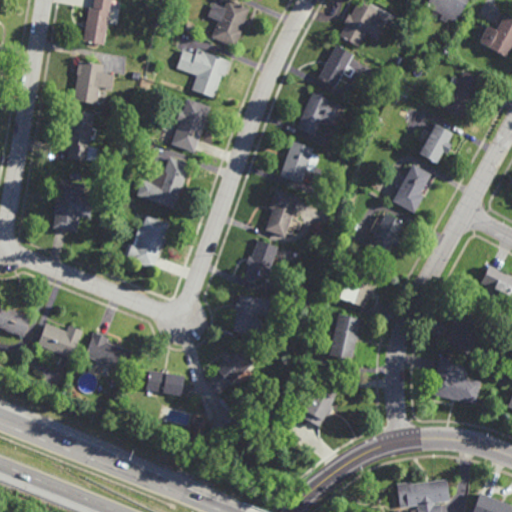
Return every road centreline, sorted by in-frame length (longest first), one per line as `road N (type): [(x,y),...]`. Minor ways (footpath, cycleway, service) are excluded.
road 1 (residential): [(309,0),(270,76),(184,304),(152,307),(13,246)]
road 2 (residential): [(511,130),(400,337),(395,373),(403,439)]
road 3 (residential): [(13,246),(8,223),(45,0)]
road 4 (motorway): [(227,511),(0,421)]
road 5 (tertiary): [(293,511),(339,469),(403,439),(453,438),(511,455)]
road 6 (motorway): [(0,463),(122,511)]
